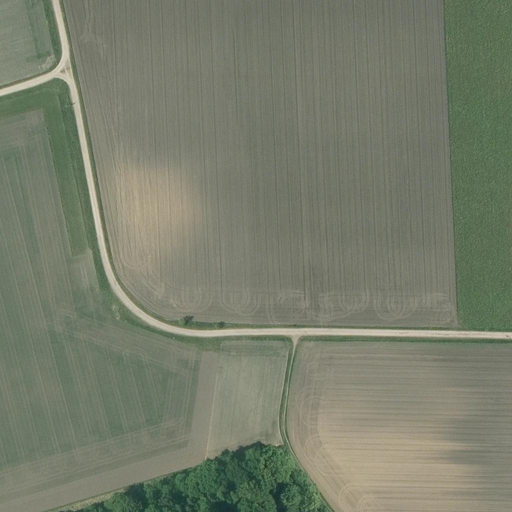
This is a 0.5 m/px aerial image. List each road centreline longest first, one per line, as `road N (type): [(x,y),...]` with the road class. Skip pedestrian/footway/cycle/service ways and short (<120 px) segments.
road 1 (track): [(55,74),(71,82),(107,270),(135,311),(191,334),(295,331)]
road 2 (track): [(511,335),(295,331)]
